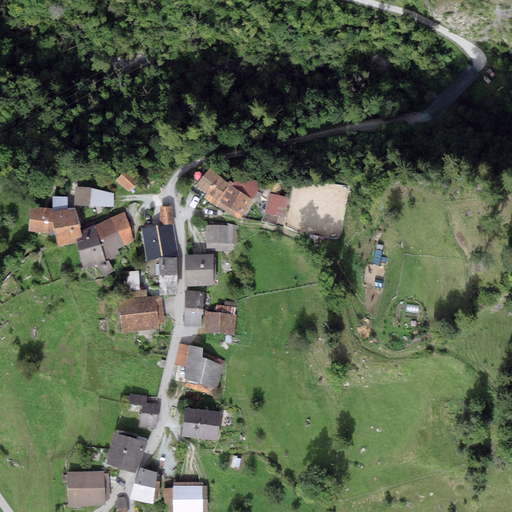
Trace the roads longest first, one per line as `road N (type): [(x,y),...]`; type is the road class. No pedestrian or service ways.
road 1 (track): [(474,70),(425,118),(203,161),(174,178),(172,194)]
road 2 (residential): [(172,194),(179,327),(155,431),(126,488)]
road 3 (track): [(474,70),(477,59),(453,37),(360,0)]
